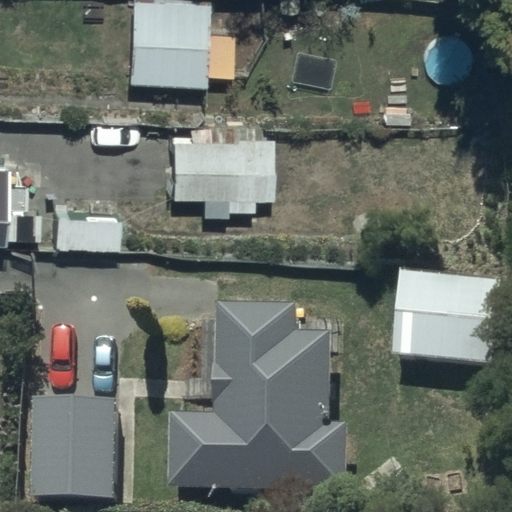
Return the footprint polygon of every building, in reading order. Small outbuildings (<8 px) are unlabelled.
[(205,15),(129,14),(128,81),(204,81),(205,15)] [(235,140),(172,140),(172,196),(227,196),(227,207),(252,207),(252,196),(271,196),(271,137),(235,137),(235,140)] [(0,236),(38,237),(38,209),(27,209),(27,177),(8,177),(8,164),(0,163),(0,236)] [(119,216),(55,213),(54,244),(118,246),(119,216)] [(511,288),(407,278),(399,366),(511,377),(511,288)] [(219,426),(175,425),(173,499),(352,503),(354,436),(333,435),(335,346),(302,345),(303,318),(222,316),(219,426)] [(122,411),(37,409),(36,510),(121,511),(122,411)]
